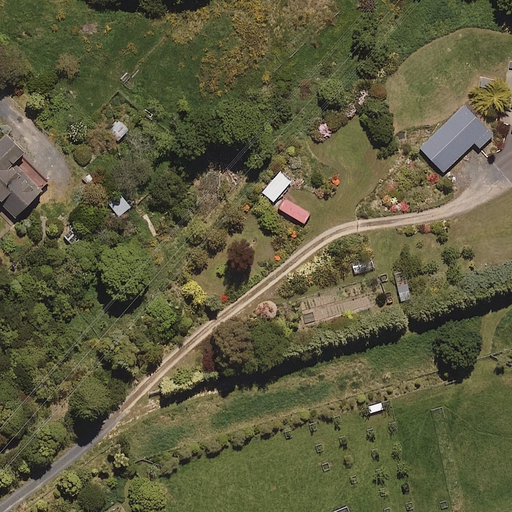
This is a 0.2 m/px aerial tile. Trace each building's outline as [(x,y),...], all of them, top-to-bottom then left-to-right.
[(495,137),(467,107),(422,148),(445,173),(477,144),(482,149),(495,137)] [(27,158),(9,139),(0,148),(0,201),(19,221),(43,197),(15,170),(27,158)] [(293,182),(282,172),(264,193),(275,203),(293,182)] [(133,209),(120,193),(107,203),(120,218),(133,209)] [(61,234),(72,248),(91,231),(80,218),(61,234)]
